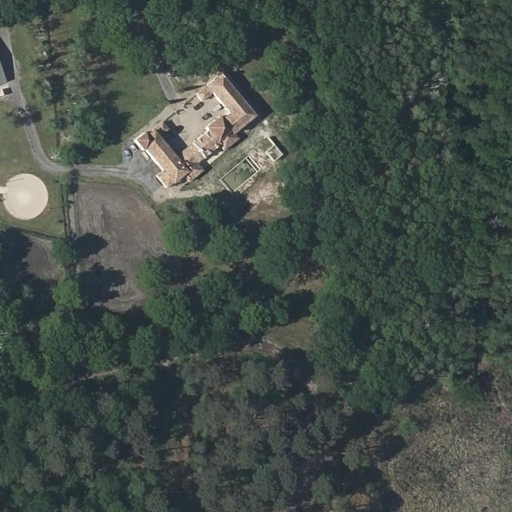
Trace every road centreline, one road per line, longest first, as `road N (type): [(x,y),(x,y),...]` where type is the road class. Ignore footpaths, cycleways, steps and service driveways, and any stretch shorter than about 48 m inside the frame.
road 1 (track): [(336,511),(323,379),(280,340),(240,337),(0,392)]
road 2 (track): [(166,354),(175,511)]
